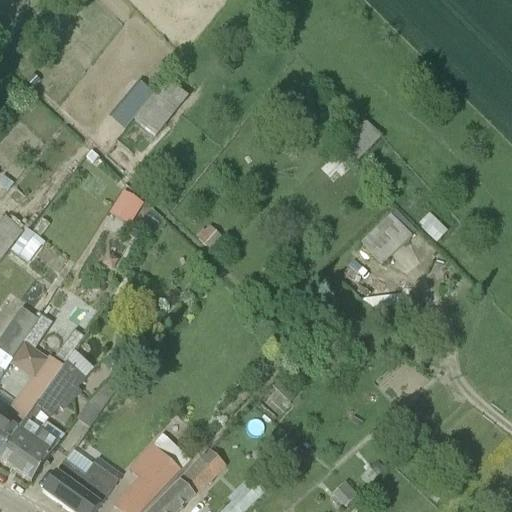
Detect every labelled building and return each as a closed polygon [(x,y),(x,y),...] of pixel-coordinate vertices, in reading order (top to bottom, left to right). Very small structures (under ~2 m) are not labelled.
[(124,131),(156,96),(141,82),(109,117),(124,131)] [(138,122),(157,138),(187,102),(168,86),(138,122)] [(341,145),(357,163),(382,140),(367,123),(341,145)] [(112,209),(127,219),(136,204),(121,194),(112,209)] [(360,245),(381,267),(411,239),(416,234),(395,211),(360,245)] [(439,243),(448,231),(428,217),(420,228),(439,243)] [(0,262),(22,234),(5,218),(0,224),(0,262)] [(211,254),(223,241),(209,227),(204,232),(202,230),(195,238),(211,254)] [(28,264),(46,242),(28,229),(11,251),(28,264)] [(0,345),(0,352),(12,361),(34,327),(20,317),(0,345)] [(75,421),(88,430),(146,349),(131,338),(109,362),(118,369),(106,387),(105,386),(86,406),(75,421)] [(46,425),(50,420),(59,411),(62,414),(81,394),(77,391),(85,383),(65,364),(70,357),(64,352),(57,361),(65,366),(52,383),(17,432),(12,440),(46,464),(59,446),(55,443),(61,435),(46,425)] [(33,383),(31,381),(23,392),(22,391),(2,421),(17,432),(52,383),(40,374),(33,383)] [(0,456),(12,440),(17,432),(2,421),(0,419),(0,456)] [(142,511),(178,474),(188,463),(161,438),(129,472),(139,481),(113,509),(116,511),(142,511)] [(0,465),(30,486),(46,464),(12,440),(0,456),(0,465)] [(277,477),(286,468),(275,455),(265,464),(277,477)] [(64,464),(42,495),(65,511),(96,511),(121,478),(97,460),(84,479),(64,464)] [(180,511),(215,476),(201,462),(200,461),(151,511),(180,511)] [(359,479),(368,488),(384,472),(376,464),(359,479)] [(236,511),(245,511),(277,481),(265,468),(229,504),(234,509),(236,511)] [(334,495),(346,508),(359,497),(347,484),(334,495)]
